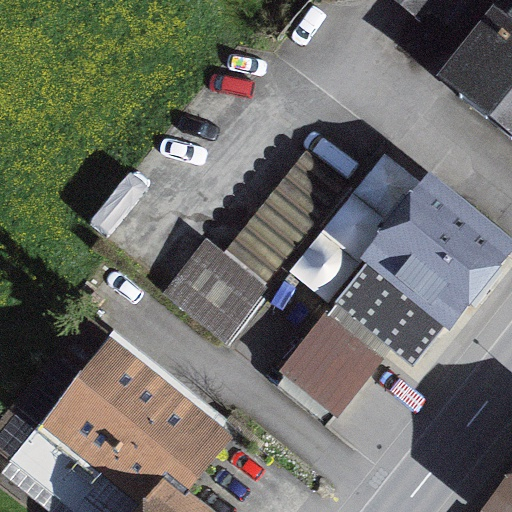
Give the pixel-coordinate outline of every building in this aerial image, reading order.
[(480,22),(502,42),(511,29),(511,0),(410,0),(426,12),(430,6),(469,36),(480,22)] [(511,29),(502,42),(458,97),(511,139),(511,29)] [(339,305),(413,365),(503,252),(429,193),(339,305)] [(206,247),(169,294),(224,338),(261,291),(206,247)] [(285,373),(337,414),(377,364),(325,322),(285,373)] [(154,511),(165,499),(168,502),(218,439),(109,351),(26,457),(95,511),(154,511)] [(46,363),(0,417),(0,440),(10,449),(67,381),(46,363)] [(165,499),(154,511),(181,511),(168,502),(165,499)]
